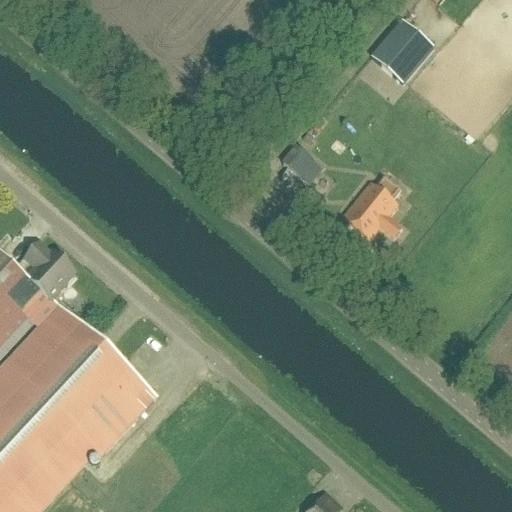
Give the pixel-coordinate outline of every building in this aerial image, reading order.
[(403,28),(372,64),(404,92),(435,55),(403,28)] [(321,173),(293,153),(281,171),(309,191),(321,173)] [(397,211),(370,190),(342,225),(369,247),(397,211)] [(0,369),(33,333),(41,340),(0,386),(0,511),(47,511),(96,459),(103,465),(157,406),(51,311),(66,295),(65,294),(75,282),(51,260),(50,262),(39,252),(16,278),(0,263),(0,369)] [(336,511),(324,501),(313,511),(336,511)]
